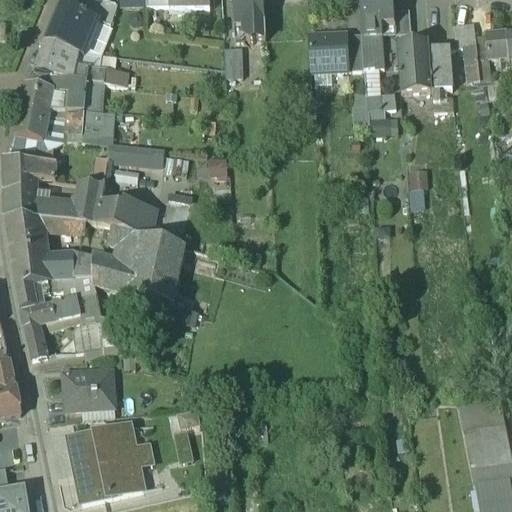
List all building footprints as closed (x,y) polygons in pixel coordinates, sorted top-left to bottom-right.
[(117,11),(90,0),(82,19),(98,25),(97,27),(110,32),(117,11)] [(146,0),(123,0),(130,9),(146,9),(146,0)] [(169,10),(168,0),(146,0),(146,9),(147,11),(169,10)] [(209,0),(168,0),(169,10),(169,15),(210,14),(209,0)] [(263,0),(232,0),(234,28),(246,28),(246,33),(243,37),(253,46),(256,42),(266,42),(265,30),(264,30),(263,0)] [(359,0),(362,38),(381,37),(382,37),(381,28),(381,16),(380,10),(379,0),(359,0)] [(379,0),(380,10),(381,16),(381,28),(395,28),(394,20),(392,0),(379,0)] [(427,0),(392,0),(394,20),(401,21),(428,23),(427,0)] [(82,19),(61,11),(46,46),(65,53),(79,58),(84,60),(85,57),(97,27),(98,25),(82,19)] [(473,27),(454,29),(455,51),(464,50),(476,49),(473,27)] [(402,31),(395,32),(397,54),(409,53),(408,42),(409,42),(408,31),(402,31)] [(511,35),(506,36),(506,37),(485,38),(487,62),(511,59),(511,35)] [(361,37),(347,38),(348,74),(363,73),(361,37)] [(381,37),(362,38),(364,72),(384,70),(381,37)] [(347,38),(309,40),(310,75),(348,74),(347,38)] [(65,53),(46,46),(45,46),(34,74),(55,82),(60,67),(65,53)] [(476,49),(464,50),(468,86),(480,84),(476,49)] [(228,80),(245,79),(243,50),(226,52),(228,80)] [(409,53),(397,54),(399,81),(411,81),(426,79),(432,79),(430,52),(430,51),(409,53)] [(449,51),(430,52),(432,79),(433,93),(445,92),(452,92),(449,51)] [(79,58),(65,53),(60,67),(75,71),(76,71),(79,58)] [(114,61),(85,57),(84,60),(79,58),(76,71),(105,75),(112,75),(114,61)] [(75,71),(60,67),(55,82),(68,83),(73,84),(75,71)] [(76,71),(75,71),(73,84),(87,86),(103,87),(105,75),(76,71)] [(112,75),(105,75),(103,87),(119,89),(120,76),(112,75)] [(55,82),(32,79),(28,90),(58,96),(58,99),(66,101),(68,83),(55,82)] [(432,79),(426,79),(426,93),(423,94),(424,105),(434,104),(433,93),(432,79)] [(411,81),(399,81),(400,96),(412,95),(411,81)] [(73,84),(68,83),(66,101),(65,116),(84,116),(87,87),(87,86),(73,84)] [(102,88),(87,87),(84,116),(100,116),(102,88)] [(28,90),(26,90),(20,115),(48,120),(49,116),(52,102),(57,102),(58,99),(58,96),(28,90)] [(445,92),(433,93),(434,104),(446,104),(445,92)] [(394,96),(366,99),(367,113),(395,111),(394,96)] [(48,120),(20,115),(14,140),(43,145),(43,144),(47,124),(48,120)] [(65,116),(49,116),(48,120),(47,124),(51,125),(51,127),(64,128),(65,116)] [(84,116),(65,116),(64,128),(63,139),(65,139),(82,140),(84,117),(84,116)] [(82,140),(65,139),(65,146),(112,149),(114,118),(85,117),(82,140)] [(132,152),(110,150),(108,164),(163,171),(166,155),(132,152)] [(17,154),(2,155),(3,182),(33,184),(55,185),(55,168),(54,161),(17,154)] [(184,179),(188,164),(168,160),(165,175),(184,179)] [(108,164),(98,162),(94,185),(98,185),(97,191),(103,192),(103,191),(108,164)] [(410,209),(427,209),(427,171),(411,171),(410,209)] [(33,184),(3,182),(4,223),(35,224),(34,195),(33,184)] [(97,191),(74,188),(74,198),(70,196),(70,200),(77,213),(75,228),(84,229),(95,231),(103,192),(97,191)] [(143,199),(103,191),(103,192),(95,231),(134,239),(143,199)] [(70,200),(34,195),(35,224),(41,225),(75,228),(77,213),(70,200)] [(35,224),(4,223),(13,276),(37,273),(40,289),(48,288),(48,284),(45,261),(42,243),(41,225),(35,224)] [(134,239),(95,231),(84,229),(83,238),(109,245),(109,249),(138,257),(142,241),(135,239),(134,239)] [(186,253),(142,241),(138,257),(135,273),(129,300),(173,311),(186,253)] [(74,258),(45,261),(48,284),(62,284),(75,284),(74,259),(74,258)] [(135,273),(74,259),(75,284),(92,284),(94,291),(129,300),(135,273)] [(37,273),(13,276),(15,293),(19,310),(36,307),(33,290),(40,289),(37,273)] [(62,284),(48,284),(48,288),(49,295),(63,294),(62,284)] [(75,284),(62,284),(63,294),(65,305),(77,302),(80,302),(96,299),(94,291),(92,284),(75,284)] [(96,299),(80,302),(81,310),(98,307),(96,299)] [(53,307),(20,315),(24,332),(38,328),(40,328),(80,319),(77,302),(65,305),(53,307)] [(133,331),(101,325),(103,343),(108,343),(120,342),(121,364),(133,364),(133,331)] [(0,389),(14,387),(0,327),(0,389)] [(38,328),(24,332),(32,363),(47,359),(38,328)] [(112,377),(63,381),(66,417),(82,416),(97,415),(97,413),(114,412),(112,377)] [(0,389),(0,421),(20,417),(14,387),(0,389)] [(511,467),(500,409),(457,409),(474,494),(510,488),(511,487),(511,467)] [(115,424),(114,412),(97,413),(97,415),(82,416),(83,426),(115,424)] [(68,446),(80,511),(144,499),(139,473),(155,470),(151,449),(135,452),(131,434),(68,446)] [(181,472),(195,469),(188,440),(174,443),(181,472)] [(0,475),(0,495),(9,494),(5,475),(0,475)] [(511,511),(511,503),(510,488),(475,494),(478,511),(511,511)] [(0,511),(29,511),(25,491),(9,494),(0,495),(0,511)]
